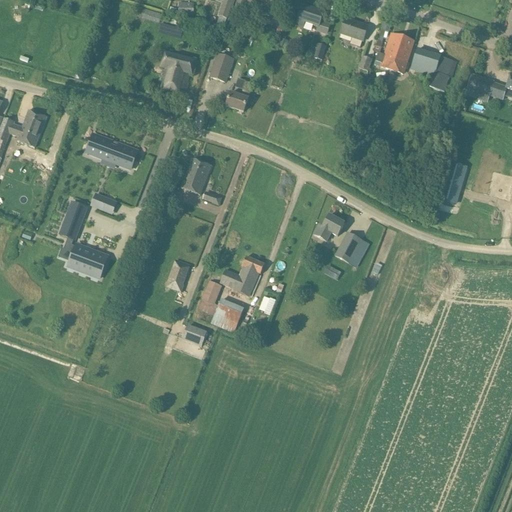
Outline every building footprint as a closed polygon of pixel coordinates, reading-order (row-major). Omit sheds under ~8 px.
[(233,0),(225,0),(220,17),(227,20),(233,0)] [(238,0),(234,12),(243,15),(247,5),(269,12),(273,0),(238,0)] [(193,14),(194,4),(179,3),(179,14),(193,14)] [(314,10),(302,6),(295,27),(303,30),(305,24),(319,28),(324,13),(317,11),(317,12),(314,11),(314,10)] [(340,35),(352,39),(350,45),(360,49),(362,42),(363,43),(368,28),(345,20),(340,35)] [(391,36),(385,56),(393,58),(392,61),(399,64),(399,62),(406,65),(413,43),(391,36)] [(327,47),(318,45),(314,59),(322,62),(327,47)] [(417,51),(411,70),(433,78),(429,88),(444,93),(449,79),(452,80),(457,64),(417,51)] [(392,61),(393,58),(385,56),(379,54),(375,66),(403,75),(406,65),(399,62),(399,64),(392,61)] [(193,62),(166,55),(158,89),(184,96),(193,62)] [(217,55),(209,79),(226,84),(234,61),(217,55)] [(370,61),(363,59),(360,70),(367,72),(370,61)] [(359,88),(365,81),(359,75),(353,82),(359,88)] [(511,75),(507,87),(503,98),(511,100),(511,75)] [(487,103),(494,83),(472,76),(465,96),(487,103)] [(253,86),(245,84),(240,99),(230,95),(226,107),(244,113),(248,101),(253,86)] [(0,164),(2,160),(1,160),(10,136),(18,139),(17,143),(35,150),(47,118),(29,111),(22,129),(13,126),(15,123),(3,119),(0,127),(0,164)] [(112,143),(93,136),(86,153),(108,162),(113,148),(110,147),(112,143)] [(113,148),(108,162),(129,170),(136,152),(117,145),(115,149),(113,148)] [(211,167),(192,160),(181,189),(200,196),(211,167)] [(448,163),(437,201),(455,206),(466,168),(448,163)] [(206,190),(202,200),(219,205),(223,195),(206,190)] [(96,196),(91,207),(103,212),(107,201),(96,196)] [(74,241),(82,221),(68,215),(60,236),(68,239),(67,241),(64,250),(69,252),(70,252),(74,254),(69,266),(99,277),(98,280),(99,280),(107,258),(76,246),(76,248),(72,246),(74,241)] [(344,225),(329,217),(323,228),(319,226),(313,236),(325,242),(330,234),(337,238),(344,225)] [(361,242),(348,234),(336,258),(356,268),(368,245),(361,242)] [(221,283),(220,285),(235,291),(234,292),(249,298),(255,283),(258,275),(261,276),(265,266),(246,258),(242,268),(244,269),(243,272),(240,277),(226,271),(221,283)] [(175,263),(166,287),(180,293),(182,286),(181,286),(183,280),(174,276),(179,265),(175,263)] [(330,278),(336,281),(340,274),(334,271),(330,278)] [(222,287),(210,283),(198,311),(214,317),(211,326),(235,335),(245,310),(221,300),(218,307),(215,306),(222,287)] [(270,316),(276,300),(270,298),(265,313),(270,316)] [(188,327),(183,341),(201,348),(207,334),(188,327)]
